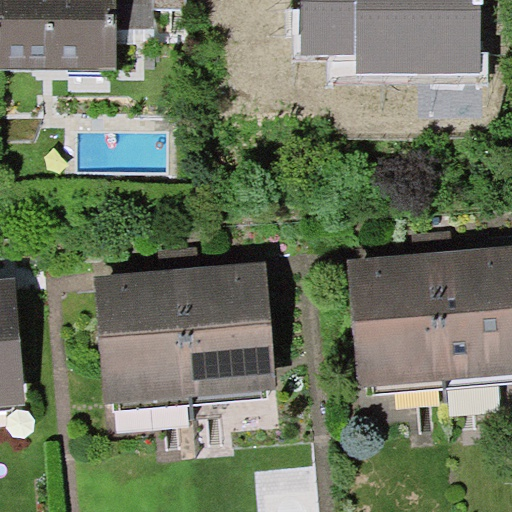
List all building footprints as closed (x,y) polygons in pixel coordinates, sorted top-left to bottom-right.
[(111,0),(1,0),(1,62),(1,65),(111,66),(111,0)] [(147,0),(147,12),(180,12),(180,0),(147,0)] [(472,0),(299,0),(300,47),(355,47),(355,65),(472,65),(472,0)] [(439,375),(511,369),(511,275),(511,263),(449,268),(447,239),(429,241),(439,375)] [(359,381),(439,375),(429,241),(410,242),(412,270),(351,275),(359,381)] [(185,390),(265,384),(257,277),(195,282),(193,254),(174,256),(185,390)] [(105,396),(185,390),(174,256),(156,257),(158,285),(96,290),(105,396)] [(0,402),(11,401),(3,295),(0,295),(0,402)]
